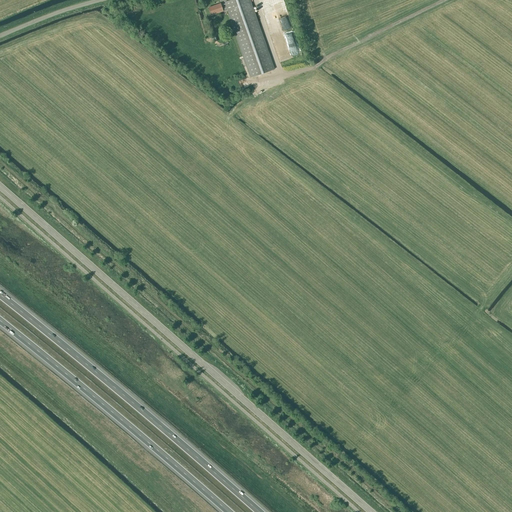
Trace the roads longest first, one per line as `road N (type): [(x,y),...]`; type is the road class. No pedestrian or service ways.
road 1 (tertiary): [(370,511),(0,187)]
road 2 (motorway): [(259,511),(0,295)]
road 3 (motorway): [(0,321),(227,511)]
